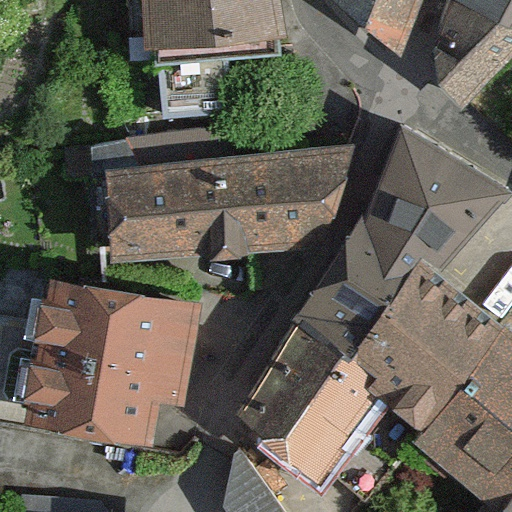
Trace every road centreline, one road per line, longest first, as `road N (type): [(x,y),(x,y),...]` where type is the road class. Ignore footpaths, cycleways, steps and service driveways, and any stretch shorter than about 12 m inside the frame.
road 1 (residential): [(390,93),(363,188),(220,407),(210,511)]
road 2 (residential): [(390,93),(511,162)]
